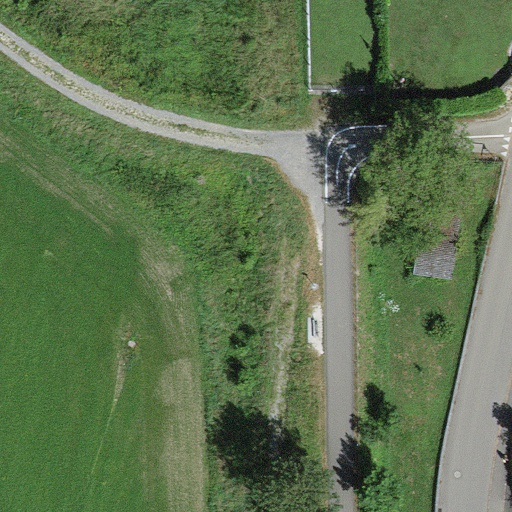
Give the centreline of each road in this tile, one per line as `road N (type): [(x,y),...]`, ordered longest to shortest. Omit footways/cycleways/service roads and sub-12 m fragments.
road 1 (track): [(339,158),(126,112),(66,85),(0,35)]
road 2 (residential): [(511,262),(469,455),(465,511)]
